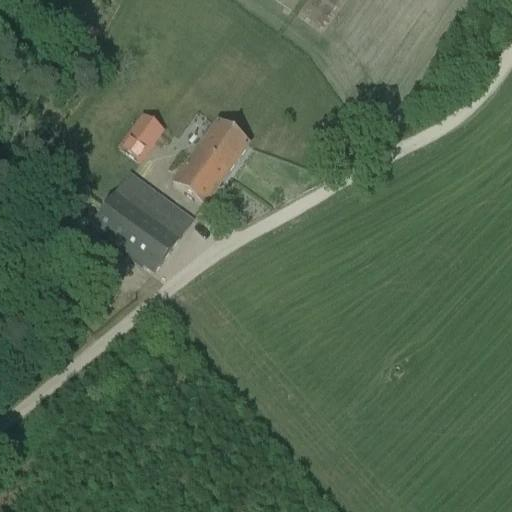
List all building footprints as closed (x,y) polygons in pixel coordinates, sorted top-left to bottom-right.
[(244,25),(231,47),(261,66),(275,45),(244,25)] [(88,29),(83,37),(93,43),(98,35),(88,29)] [(251,91),(238,108),(269,131),(296,95),(275,79),(261,98),(251,91)] [(70,135),(98,153),(122,118),(116,114),(123,105),(104,91),(98,100),(95,99),(70,135)] [(140,118),(115,152),(139,168),(163,135),(140,118)] [(247,150),(231,138),(216,127),(189,163),(178,156),(166,172),(177,180),(171,188),(187,199),(203,211),(247,150)] [(324,154),(336,162),(347,146),(344,144),(348,139),(342,134),(338,140),(336,138),(324,154)] [(90,234),(136,267),(152,279),(192,225),(176,213),(130,180),(90,234)]
